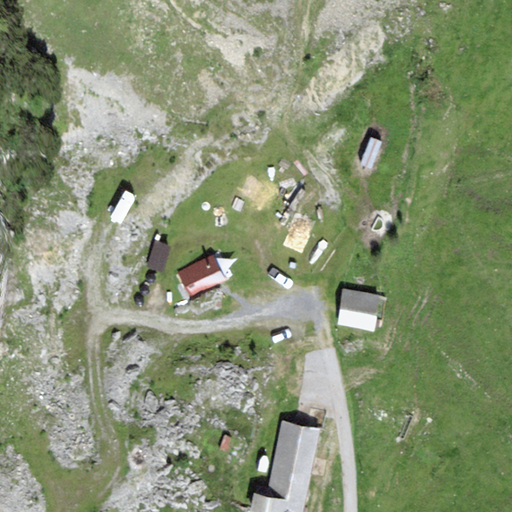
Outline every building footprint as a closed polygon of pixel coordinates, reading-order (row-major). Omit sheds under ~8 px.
[(362,167),(373,169),(378,142),(367,140),(362,167)] [(158,235),(150,263),(167,268),(175,240),(158,235)] [(216,255),(182,273),(197,299),(230,280),(216,255)] [(380,294),(343,288),(337,325),(374,330),(380,294)] [(304,511),(323,427),(283,419),(268,491),(254,488),(249,510),(260,511),(304,511)]
